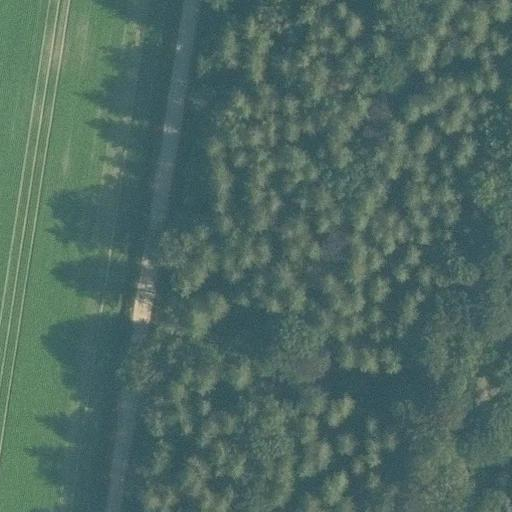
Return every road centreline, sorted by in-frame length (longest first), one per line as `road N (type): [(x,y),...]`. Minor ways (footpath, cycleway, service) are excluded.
road 1 (track): [(108,511),(184,0)]
road 2 (track): [(386,511),(511,142)]
